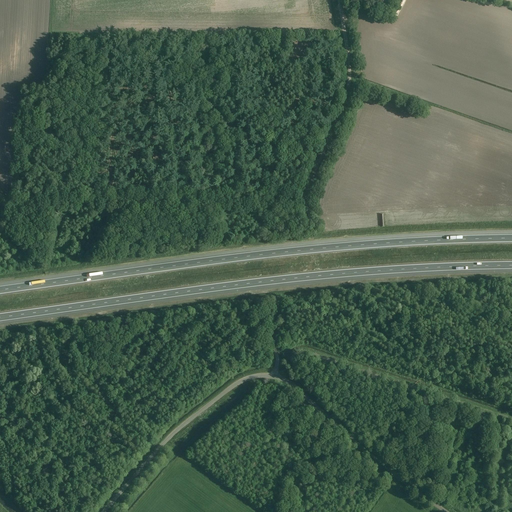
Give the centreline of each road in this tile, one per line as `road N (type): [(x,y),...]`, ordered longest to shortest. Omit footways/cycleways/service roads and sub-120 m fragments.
road 1 (motorway): [(511,237),(356,244),(0,290)]
road 2 (motorway): [(0,317),(294,277),(511,265)]
road 3 (track): [(303,201),(27,203),(0,196)]
road 4 (unclassified): [(275,376),(244,379),(192,416),(104,511)]
road 5 (unclassified): [(445,511),(275,376)]
road 6 (unclassified): [(303,201),(348,83),(339,0)]
